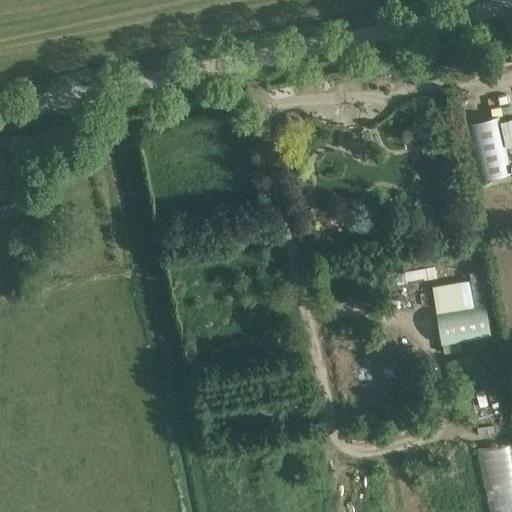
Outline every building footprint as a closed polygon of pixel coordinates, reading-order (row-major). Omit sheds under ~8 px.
[(409,130),(429,141),(439,122),(418,111),(409,130)] [(479,177),(510,169),(497,114),(467,121),(479,177)] [(61,206),(41,209),(44,228),(64,226),(61,206)] [(440,261),(441,272),(477,269),(475,257),(440,261)] [(440,342),(490,333),(485,304),(435,313),(440,342)] [(511,511),(511,441),(476,449),(489,511),(511,511)]
